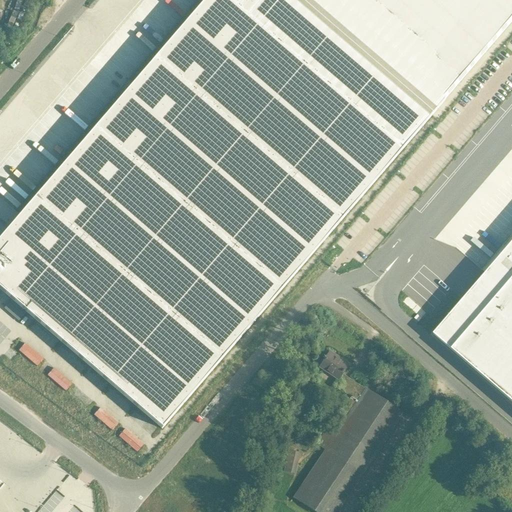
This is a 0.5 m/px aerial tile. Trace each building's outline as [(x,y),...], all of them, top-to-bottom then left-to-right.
[(5,232),(0,237),(0,289),(162,429),(511,20),(511,0),(205,0),(6,232),(5,232)] [(486,274),(434,335),(511,402),(511,235),(482,270),(486,274)] [(351,398),(359,386),(342,374),(348,365),(329,353),(320,367),(338,379),(334,386),(351,397),(351,398)] [(337,511),(375,454),(397,422),(402,414),(366,390),(367,389),(364,387),(363,388),(359,386),(351,398),(351,397),(343,408),(340,415),(346,419),(342,426),(337,422),(329,432),(326,430),(316,444),(325,450),(293,498),(314,511),(337,511)] [(296,475),(300,453),(286,450),(282,472),(296,475)]
